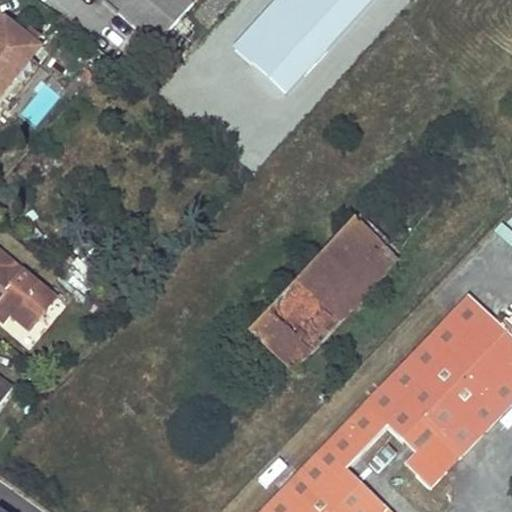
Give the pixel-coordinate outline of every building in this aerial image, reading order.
[(104,0),(156,45),(195,0),(104,0)] [(0,92),(13,76),(10,73),(34,44),(3,20),(0,23),(0,92)] [(36,121),(54,97),(44,90),(26,114),(36,121)] [(353,221),(251,332),(294,373),(397,262),(353,221)] [(0,252),(0,299),(1,299),(10,306),(5,312),(28,331),(55,299),(0,252)] [(258,511),(333,511),(360,484),(346,471),(386,430),(413,455),(403,465),(430,491),(511,404),(511,315),(506,320),(503,317),(496,324),(467,296),(258,511)] [(1,299),(0,299),(0,307),(5,312),(10,306),(1,299)] [(0,405),(14,385),(0,375),(0,405)] [(388,511),(360,484),(333,511),(388,511)]
